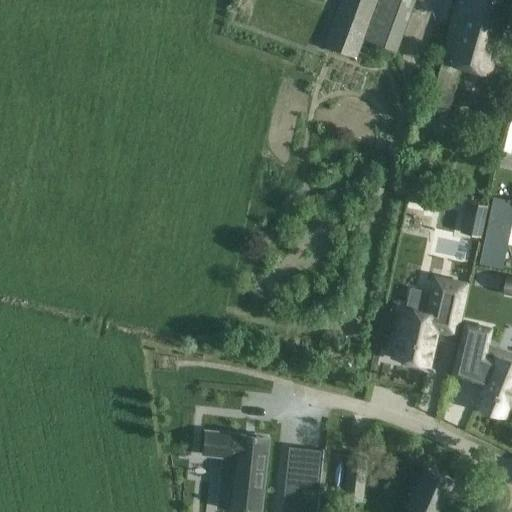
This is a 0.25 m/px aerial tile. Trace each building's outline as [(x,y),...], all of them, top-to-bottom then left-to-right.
[(364,39),(377,0),(340,0),(324,44),(357,56),(364,39)] [(508,0),(458,0),(442,62),(488,75),(508,0)] [(454,88),(436,84),(429,110),(447,114),(454,88)] [(480,196),(457,191),(456,197),(478,202),(480,196)] [(511,215),(511,200),(492,197),(478,263),(501,268),(511,215)] [(468,215),(477,217),(473,234),(480,235),(487,206),(471,202),(468,215)] [(392,357),(428,365),(436,327),(454,331),(465,284),(435,277),(427,313),(403,308),(392,357)] [(484,327),(464,323),(455,367),(485,379),(475,403),(505,415),(508,406),(511,408),(511,407),(511,353),(499,348),(497,353),(480,346),(484,327)] [(259,511),(267,437),(205,431),(203,455),(224,457),(219,509),(246,511),(259,511)] [(366,455),(348,453),(344,498),(363,500),(366,455)] [(440,511),(455,479),(424,466),(406,505),(410,507),(407,511),(440,511)] [(316,511),(321,472),(286,469),(281,511),(316,511)]
